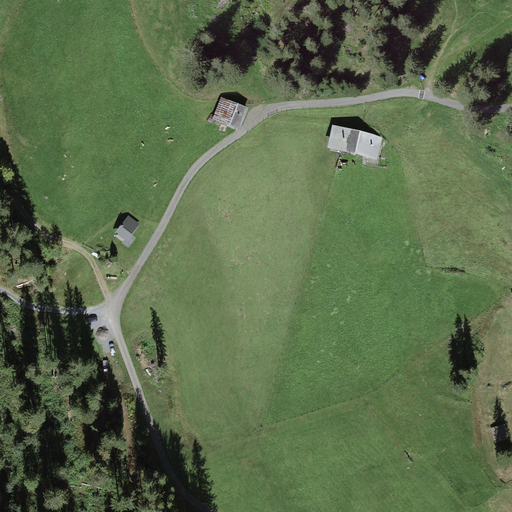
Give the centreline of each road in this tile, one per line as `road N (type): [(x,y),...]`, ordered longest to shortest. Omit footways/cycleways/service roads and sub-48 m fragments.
road 1 (track): [(113,325),(106,344),(139,511)]
road 2 (track): [(113,307),(84,252),(0,198)]
